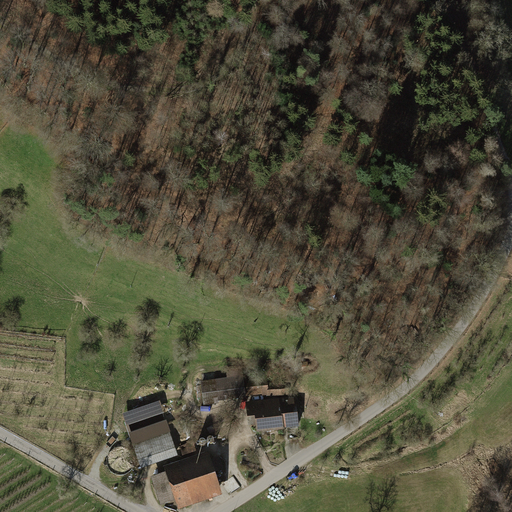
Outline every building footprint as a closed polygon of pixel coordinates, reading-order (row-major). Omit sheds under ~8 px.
[(227,378),(201,382),(204,407),(247,401),(246,397),(244,384),(242,368),(226,370),(227,378)] [(268,381),(244,384),(246,397),(268,395),(268,391),(269,391),(269,385),(268,381)] [(290,385),(269,385),(269,391),(268,391),(268,395),(268,397),(291,396),(290,385)] [(285,398),(246,403),(249,428),(257,427),(258,434),(285,431),(284,430),(302,428),(301,415),(298,415),(296,399),(286,400),(285,398)] [(123,415),(129,434),(131,433),(129,426),(165,414),(161,402),(123,415)] [(131,433),(129,434),(141,470),(178,457),(170,433),(171,433),(167,421),(131,433)] [(179,444),(183,457),(197,452),(193,440),(179,444)] [(208,453),(164,468),(166,473),(151,478),(161,507),(176,502),(179,511),(223,496),(215,473),(224,470),(220,457),(211,460),(208,453)]
